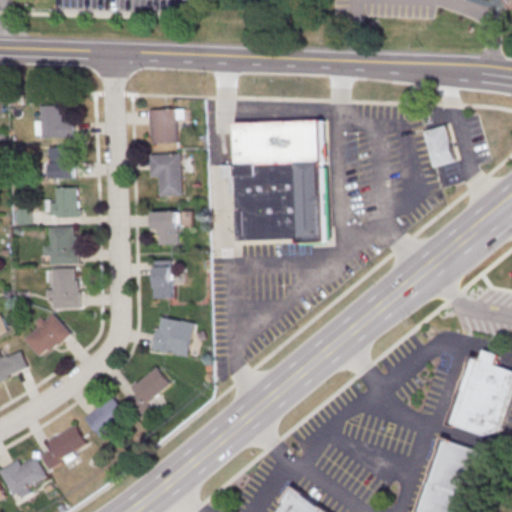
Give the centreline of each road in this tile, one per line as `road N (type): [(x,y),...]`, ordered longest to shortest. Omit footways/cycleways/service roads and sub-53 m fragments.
road 1 (secondary): [(472,229),(129,511)]
road 2 (residential): [(112,52),(115,338),(67,385),(0,428)]
road 3 (tertiary): [(478,73),(112,52)]
